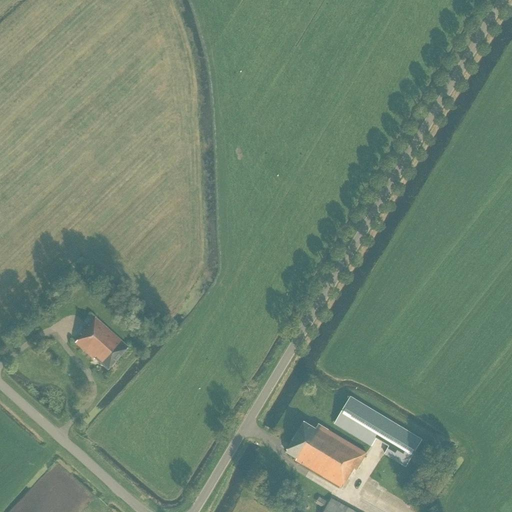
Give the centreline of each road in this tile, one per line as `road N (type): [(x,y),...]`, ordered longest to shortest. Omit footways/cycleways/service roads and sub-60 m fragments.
road 1 (tertiary): [(193,511),(502,0)]
road 2 (unclassified): [(141,511),(0,386)]
